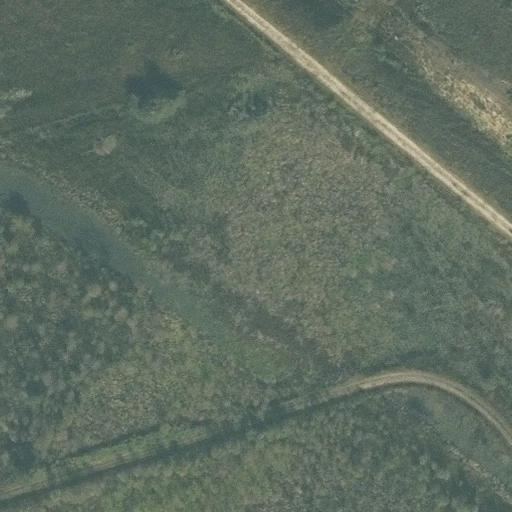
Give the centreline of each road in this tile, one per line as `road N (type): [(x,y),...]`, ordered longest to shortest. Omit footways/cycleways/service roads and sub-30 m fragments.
road 1 (track): [(0,492),(395,377),(445,383),(494,416),(511,443)]
road 2 (track): [(230,0),(511,232)]
